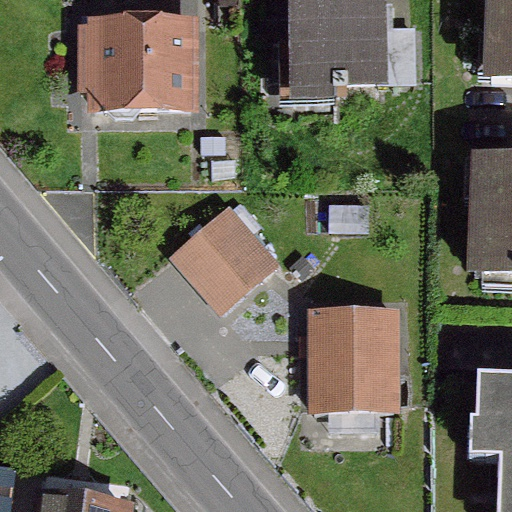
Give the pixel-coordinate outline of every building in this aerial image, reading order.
[(376,0),(252,0),(255,125),(334,124),(333,100),(344,100),(343,89),(410,87),(409,35),(388,35),(388,30),(377,30),(376,0)] [(511,0),(489,0),(486,88),(511,88),(511,0)] [(90,33),(76,33),(76,95),(91,95),(91,115),(102,115),(110,122),(127,122),(135,115),(186,114),(185,28),(91,28),(90,33)] [(511,168),(474,167),(470,281),(511,282),(511,168)] [(269,271),(223,218),(170,263),(216,316),(269,271)] [(388,318),(308,318),(309,418),(389,418),(388,318)] [(511,511),(511,385),(475,384),(471,464),(496,465),(493,511),(511,511)] [(121,511),(37,501),(35,511),(121,511)]
